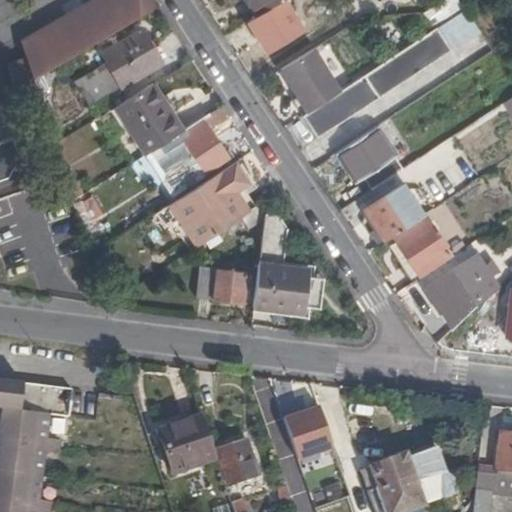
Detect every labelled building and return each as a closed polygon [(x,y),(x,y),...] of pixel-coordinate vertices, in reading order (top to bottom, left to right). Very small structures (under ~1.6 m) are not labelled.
[(96,0),(22,43),(33,79),(157,7),(152,0),(96,0)] [(285,0),(249,0),(260,16),(285,0)] [(304,117),(302,118),(317,140),(451,50),(436,28),(341,92),(304,117)] [(160,62),(140,29),(69,69),(88,103),(160,62)] [(341,92),(314,51),(280,73),(298,99),(293,102),(304,117),(341,92)] [(23,60),(7,64),(13,86),(29,82),(23,60)] [(114,107),(144,155),(170,138),(182,131),(152,83),(114,107)] [(511,119),(511,97),(502,103),(511,119)] [(208,128),(228,115),(222,105),(182,131),(170,138),(184,159),(197,151),(209,169),(227,158),(208,128)] [(74,163),(80,178),(108,167),(91,125),(52,141),(63,168),(74,163)] [(377,131),(337,155),(354,183),(394,158),(377,131)] [(0,198),(27,190),(8,141),(0,144),(0,198)] [(236,192),(248,183),(234,161),(168,204),(197,248),(250,213),(236,192)] [(371,234),(380,247),(423,218),(402,187),(365,212),(377,230),(371,234)] [(309,270),(278,267),(282,232),(277,221),(264,220),(254,307),(304,313),(309,270)] [(428,221),(396,243),(419,276),(450,255),(428,221)] [(447,316),(468,301),(463,292),(474,285),(470,279),(481,272),(472,259),(451,273),(450,272),(428,287),(447,316)] [(200,270),(197,298),(242,303),(245,275),(200,270)] [(468,301),(447,316),(454,327),(474,309),(468,301)] [(0,409),(1,410),(0,418),(0,511),(51,511),(53,503),(39,501),(45,453),(59,454),(60,441),(47,439),(49,416),(69,417),(71,389),(0,380),(0,409)] [(317,409),(283,421),(298,465),(332,453),(317,409)] [(172,475),(216,460),(200,415),(176,424),(177,427),(158,434),(172,475)] [(496,467),(477,464),(471,511),(511,511),(511,434),(500,433),(496,467)] [(242,438),(215,447),(229,485),(255,476),(242,438)] [(379,487),(369,490),(377,511),(414,511),(411,503),(421,500),(420,496),(433,491),(429,480),(446,474),(436,447),(408,456),(406,453),(372,466),(379,487)] [(379,487),(372,466),(361,469),(369,490),(379,487)]
